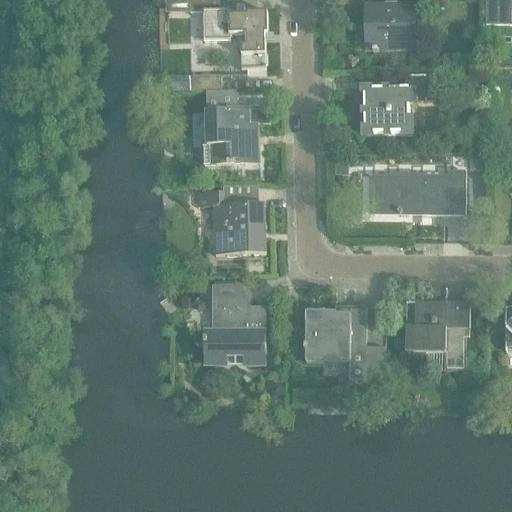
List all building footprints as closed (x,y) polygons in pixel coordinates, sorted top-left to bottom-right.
[(247,15),(247,17),(244,17),(244,13),(240,13),(240,17),(230,17),(230,13),(220,13),(219,0),(189,0),(190,13),(204,13),(204,19),(205,44),(231,43),(230,37),(246,37),(247,48),(241,48),(242,73),(266,72),(265,36),(268,36),(268,14),(258,15),(258,13),(252,13),(252,15),(247,15)] [(448,0),(420,0),(421,11),(449,10),(448,0)] [(486,0),(486,27),(511,27),(511,0),(486,0)] [(415,8),(366,9),(366,53),(415,52),(415,8)] [(222,77),(191,78),(192,94),(222,93),(222,77)] [(408,92),(365,93),(366,138),(410,136),(409,93),(435,93),(435,78),(408,78),(408,92)] [(208,147),(204,147),(204,168),(260,167),(258,127),(270,127),(270,112),(250,113),(250,111),(236,111),(236,93),(207,94),(207,114),(207,115),(208,147)] [(485,156),(473,156),(474,172),(486,172),(485,156)] [(348,161),(335,161),(335,177),(348,177),(348,161)] [(463,219),(466,219),(466,175),(450,175),(450,178),(383,177),(383,178),(375,178),(374,214),(378,214),(378,215),(374,215),(374,218),(400,218),(421,219),(463,219)] [(256,190),(259,190),(259,189),(223,190),(223,195),(198,195),(199,210),(215,210),(216,258),(266,257),(266,242),(262,242),(262,233),(265,232),(265,207),(257,207),(256,190)] [(247,354),(247,368),(266,368),(266,310),(250,310),(250,311),(241,311),(240,289),(240,288),(214,289),(214,334),(205,334),(205,364),(221,364),(221,354),(247,354)] [(445,353),(445,375),(446,375),(446,372),(465,372),(465,376),(466,376),(467,307),(407,306),(407,307),(412,307),(411,331),(406,331),(406,356),(408,356),(408,353),(445,353)] [(349,360),(349,382),(386,383),(386,350),(385,350),(385,352),(366,351),(367,310),(343,310),(343,311),(336,311),(337,310),(336,310),(335,315),(326,315),(326,314),(324,314),(324,315),(306,315),(306,349),(305,349),(304,354),(306,354),(306,365),(324,365),(324,360),(349,360)] [(281,387),(275,386),(272,389),(271,395),(274,399),(279,400),(283,396),(284,391),(281,387)]
